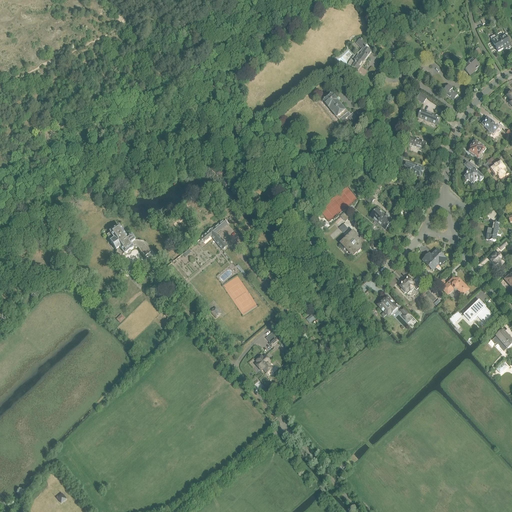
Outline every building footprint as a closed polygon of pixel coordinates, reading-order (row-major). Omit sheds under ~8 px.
[(507,35),(511,33),(507,25),(502,27),(507,35)] [(505,52),(511,48),(504,35),(498,39),(505,52)] [(398,44),(397,43),(391,36),(389,38),(394,45),(395,46),(398,44)] [(505,52),(498,39),(497,36),(491,39),(492,42),(498,52),(504,49),(505,52)] [(372,50),(369,48),(361,40),(356,44),(362,50),(357,55),(358,56),(354,62),(355,63),(352,67),(358,71),(371,53),(371,52),(372,50)] [(479,58),(484,55),(480,49),(475,52),(479,58)] [(471,77),(480,68),(473,60),(463,69),(471,77)] [(420,68),(416,73),(421,77),(425,72),(420,68)] [(443,94),(454,102),(458,96),(451,91),(453,89),(448,86),(443,94)] [(342,107),(337,101),(331,94),(322,101),(339,121),(340,120),(345,126),(349,124),(346,120),(348,118),(351,123),(357,118),(353,114),(351,115),(349,112),(348,113),(343,106),(342,107)] [(420,94),(417,99),(423,104),(427,99),(420,94)] [(437,125),(440,118),(421,111),(418,118),(437,125)] [(499,133),(502,129),(499,126),(498,127),(491,122),(492,121),(489,118),(482,126),(488,131),(488,132),(493,136),(496,132),(497,132),(499,133)] [(425,150),(427,144),(412,139),(410,145),(425,150)] [(484,153),(486,150),(475,142),(470,149),(471,150),(470,152),(472,153),(471,154),(478,158),(482,152),(484,153)] [(402,164),(404,159),(396,156),(394,162),(402,164)] [(493,159),(488,163),(493,169),(491,170),(496,176),(497,175),(499,179),(505,175),(506,176),(509,174),(509,172),(504,165),(503,166),(501,163),(497,165),(493,159)] [(485,169),(482,167),(475,162),(472,165),(483,172),(485,169)] [(465,173),(467,175),(467,176),(465,178),(466,178),(465,180),(467,181),(468,181),(471,184),(472,183),(473,184),(476,181),(477,182),(478,181),(480,183),(484,179),(481,176),(481,175),(480,173),(478,174),(474,170),(474,169),(472,167),(472,168),(468,163),(464,167),(468,170),(465,173)] [(422,178),(424,170),(405,164),(404,167),(420,179),(422,178)] [(365,199),(371,204),(375,200),(369,195),(365,199)] [(385,230),(392,222),(377,210),(370,218),(385,230)] [(345,222),(350,217),(346,212),(341,217),(345,222)] [(228,225),(224,220),(216,226),(220,231),(228,225)] [(329,227),(326,224),(319,231),(321,234),(329,227)] [(501,232),(498,232),(499,226),(492,224),(491,231),(488,230),(487,241),(496,242),(497,235),(500,236),(501,235),(501,233),(501,232)] [(148,255),(144,249),(140,243),(135,241),(131,236),(127,239),(119,227),(109,233),(110,234),(107,236),(111,242),(110,242),(116,251),(117,251),(115,258),(122,260),(123,254),(124,256),(135,248),(138,249),(144,258),(148,255)] [(218,237),(217,236),(214,233),(219,230),(216,227),(200,240),(203,244),(211,237),(222,251),(227,247),(219,236),(218,237)] [(361,242),(362,241),(358,237),(357,238),(353,234),(340,247),(347,254),(348,253),(349,253),(353,257),(357,253),(358,253),(361,251),(360,250),(365,246),(361,242)] [(499,248),(501,251),(508,245),(505,242),(499,248)] [(433,256),(431,258),(439,265),(441,267),(447,261),(441,256),(437,252),(433,256)] [(503,260),(500,256),(499,255),(497,257),(496,255),(492,259),(493,260),(491,262),(495,267),(503,260)] [(429,256),(423,262),(433,271),(439,265),(431,258),(429,256)] [(419,276),(416,279),(422,285),(425,282),(424,281),(425,280),(426,281),(428,278),(423,273),(421,276),(420,277),(419,276)] [(401,286),(400,287),(402,289),(400,290),(404,294),(405,293),(407,295),(410,292),(414,289),(416,291),(420,288),(417,285),(416,283),(414,285),(410,281),(411,280),(412,280),(414,279),(410,275),(408,276),(410,279),(409,280),(409,279),(407,280),(405,282),(404,281),(402,283),(403,284),(401,286)] [(435,285),(434,286),(439,291),(446,284),(442,279),(435,285)] [(453,280),(442,290),(448,296),(454,291),(455,291),(455,290),(457,290),(463,297),(469,291),(459,280),(453,280)] [(387,298),(378,306),(385,314),(384,314),(386,316),(386,315),(388,317),(391,315),(398,309),(387,298)] [(479,301),(464,316),(470,323),(477,317),(483,323),(486,320),(492,315),(492,314),(479,301)] [(403,308),(400,311),(405,316),(403,317),(406,320),(411,316),(403,308)] [(211,312),(216,318),(220,315),(215,309),(214,310),(213,310),(212,311),(211,312)] [(169,319),(163,325),(166,328),(176,319),(168,310),(164,314),(169,319)] [(457,313),(449,320),(450,321),(454,325),(462,317),(458,313),(457,313)] [(314,314),(306,320),(309,324),(317,318),(314,314)] [(503,331),(492,341),(495,345),(497,344),(504,352),(507,349),(507,350),(511,345),(511,341),(506,335),(503,331)] [(272,348),(279,342),(276,339),(269,345),(272,348)] [(263,359),(262,357),(256,362),(267,374),(272,369),(269,365),(271,363),(266,357),(263,359)] [(504,363),(496,370),(500,375),(508,368),(504,363)]
